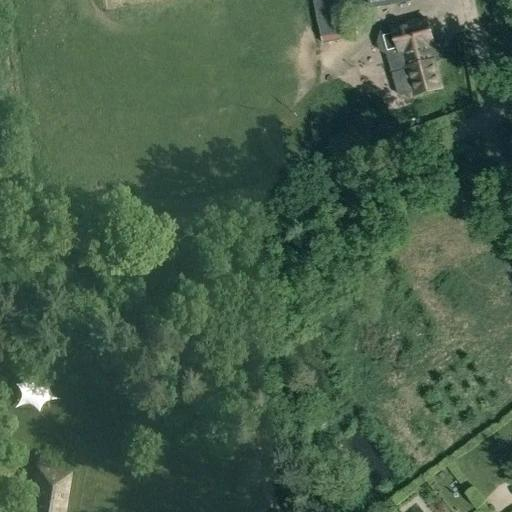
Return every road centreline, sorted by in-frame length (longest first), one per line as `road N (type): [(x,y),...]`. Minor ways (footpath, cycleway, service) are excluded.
road 1 (unclassified): [(228,211),(511,103)]
road 2 (unclassified): [(228,211),(118,214),(0,202)]
road 3 (track): [(471,0),(491,124)]
